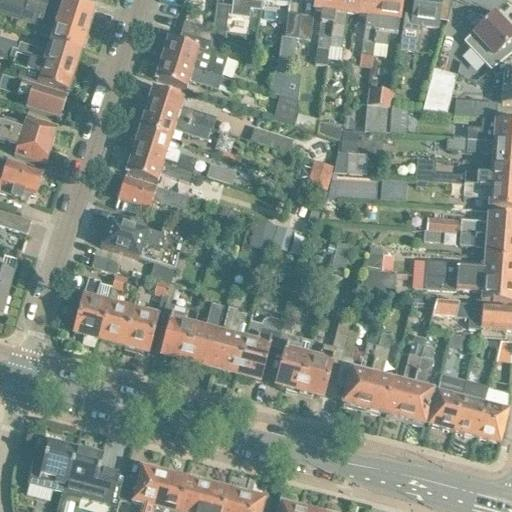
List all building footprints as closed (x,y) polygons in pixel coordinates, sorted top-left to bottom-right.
[(87,32),(94,11),(63,2),(60,11),(26,0),(2,0),(2,3),(25,11),(25,12),(87,32)] [(228,16),(231,17),(250,19),(251,11),(258,12),(260,3),(260,0),(233,0),(232,8),(216,6),(213,33),(211,44),(210,50),(223,54),(228,16)] [(330,42),(335,0),(315,0),(313,13),(322,14),(315,66),(327,68),(329,50),(330,42)] [(356,19),(358,0),(335,0),(330,42),(329,50),(341,51),(346,18),(354,19),(356,19)] [(375,49),(381,0),(358,0),(356,19),(358,19),(367,20),(362,58),(374,60),(375,49)] [(397,35),(400,11),(401,0),(381,0),(375,49),(387,51),(390,34),(397,35)] [(403,20),(401,40),(399,53),(418,54),(420,32),(422,25),(438,27),(439,23),(447,24),(449,18),(453,0),(414,0),(411,21),(403,20)] [(87,32),(25,12),(24,13),(0,5),(0,16),(52,33),(49,43),(80,53),(87,32)] [(511,34),(494,15),(479,29),(464,44),(491,72),(504,60),(506,62),(511,56),(511,34)] [(296,42),(299,17),(288,16),(284,41),(296,42)] [(313,19),(299,17),(296,42),(309,44),(313,19)] [(184,24),(181,35),(211,44),(213,33),(203,30),(184,24)] [(210,50),(211,44),(181,35),(178,45),(165,40),(161,54),(164,55),(162,62),(221,81),(228,60),(222,58),(223,54),(210,50)] [(73,76),(80,55),(80,53),(49,43),(46,54),(0,39),(0,52),(16,57),(73,76)] [(73,76),(16,57),(0,52),(0,60),(8,62),(9,61),(10,60),(14,61),(12,69),(38,77),(36,85),(48,89),(68,95),(73,76)] [(231,84),(221,81),(162,62),(160,66),(157,65),(153,78),(156,79),(155,82),(186,92),(189,83),(228,96),(231,84)] [(511,75),(503,74),(500,107),(511,107),(511,75)] [(287,75),(280,100),(297,105),(301,78),(287,75)] [(433,77),(422,114),(445,115),(453,83),(433,77)] [(66,98),(47,92),(2,78),(0,84),(0,93),(27,102),(25,111),(40,115),(59,121),(66,98)] [(184,101),(172,97),(153,91),(151,95),(149,94),(144,107),(147,108),(146,111),(210,131),(212,132),(216,121),(181,110),(184,101)] [(369,92),(367,110),(391,112),(393,94),(369,92)] [(294,129),(297,105),(280,100),(273,123),(294,129)] [(497,105),(476,104),(455,102),(454,117),(475,119),(475,116),(496,118),(497,105)] [(389,137),(391,112),(367,110),(365,135),(389,137)] [(206,144),(210,131),(146,111),(145,114),(142,114),(138,127),(141,128),(140,131),(171,141),(173,134),(206,144)] [(391,112),(389,137),(407,138),(409,113),(391,112)] [(294,129),(315,135),(318,122),(298,117),(294,129)] [(0,132),(51,148),(57,129),(26,119),(23,127),(0,119),(0,132)] [(466,130),(465,142),(511,145),(511,125),(482,123),(481,131),(466,130)] [(340,142),(341,130),(342,129),(319,126),(317,139),(340,142)] [(250,144),(289,157),(294,143),(255,130),(250,144)] [(168,153),(170,146),(171,141),(140,131),(138,136),(136,135),(131,149),(134,150),(133,155),(192,174),(212,181),(216,168),(168,153)] [(45,167),(51,148),(0,132),(0,145),(16,150),(14,158),(45,167)] [(511,145),(465,142),(446,141),(445,153),(493,157),(492,165),(492,167),(511,168),(511,145)] [(192,174),(133,155),(131,159),(128,158),(124,172),(127,172),(126,176),(158,185),(160,177),(184,184),(185,182),(229,196),(232,187),(212,181),(192,174)] [(418,161),(416,183),(432,185),(433,176),(436,177),(437,162),(418,161)] [(35,199),(42,175),(23,170),(5,164),(1,180),(0,179),(0,195),(7,198),(26,204),(29,197),(35,199)] [(307,188),(327,194),(334,170),(314,164),(307,188)] [(511,190),(511,168),(492,167),(491,169),(491,176),(465,174),(465,179),(436,177),(433,176),(432,185),(464,187),(511,190)] [(187,200),(144,186),(125,180),(123,184),(120,184),(116,197),(119,198),(117,203),(124,206),(122,213),(147,221),(153,203),(179,211),(181,203),(186,204),(187,200)] [(511,211),(511,190),(464,187),(463,198),(489,200),(488,210),(511,211)] [(315,191),(309,208),(321,212),(327,195),(315,191)] [(231,213),(221,245),(229,248),(239,215),(231,213)] [(311,213),(307,225),(315,228),(319,216),(311,213)] [(31,224),(0,214),(0,228),(8,231),(27,237),(31,224)] [(511,239),(511,219),(488,217),(487,225),(428,220),(427,233),(460,236),(511,239)] [(109,223),(101,249),(153,266),(175,272),(185,233),(164,227),(160,239),(109,223)] [(424,233),(423,243),(439,245),(440,235),(424,233)] [(511,262),(511,239),(460,236),(459,247),(485,249),(485,260),(511,262)] [(331,273),(344,276),(351,252),(338,248),(331,273)] [(365,272),(382,273),(383,258),(369,257),(365,272)] [(117,269),(114,264),(95,258),(92,270),(115,277),(117,269)] [(511,283),(511,262),(485,260),(484,269),(426,265),(425,277),(511,283)] [(0,261),(0,317),(2,318),(13,276),(0,272),(3,262),(0,261)] [(172,281),(175,272),(153,266),(151,275),(172,281)] [(396,276),(381,275),(364,273),(359,290),(379,296),(395,299),(396,276)] [(167,300),(171,287),(172,281),(151,275),(148,285),(156,287),(153,296),(167,300)] [(511,305),(511,283),(425,277),(424,293),(455,295),(456,292),(482,294),(481,303),(511,305)] [(112,291),(124,294),(127,282),(115,279),(112,291)] [(101,286),(88,282),(82,299),(73,336),(84,339),(83,342),(95,345),(96,342),(98,342),(108,306),(95,302),(101,286)] [(183,368),(193,328),(182,325),(186,311),(171,307),(176,289),(171,287),(167,300),(161,322),(169,324),(160,359),(171,362),(170,365),(183,368)] [(511,329),(511,310),(494,309),(436,303),(432,319),(440,319),(469,321),(468,331),(481,332),(481,330),(511,333),(511,329)] [(122,349),(132,312),(108,306),(98,342),(122,349)] [(211,306),(204,331),(193,328),(183,368),(196,371),(197,368),(210,372),(219,335),(217,334),(224,309),(211,306)] [(137,353),(148,356),(159,315),(146,311),(145,316),(132,312),(122,349),(125,350),(124,353),(136,356),(137,353)] [(229,311),(222,336),(219,335),(210,372),(223,375),(222,378),(235,381),(241,357),(249,324),(251,324),(252,318),(240,315),(241,314),(229,311)] [(261,327),(251,324),(249,324),(241,357),(235,381),(248,385),(249,382),(259,385),(269,349),(277,351),(281,335),(284,324),(271,321),(267,321),(263,323),(261,327)] [(343,352),(348,333),(349,329),(339,326),(333,349),(343,352)] [(348,333),(343,352),(341,361),(340,367),(335,387),(346,390),(342,406),(344,407),(346,410),(352,411),(355,409),(361,411),(378,349),(367,346),(359,374),(351,372),(357,351),(354,350),(358,335),(348,333)] [(313,344),(302,341),(281,335),(277,351),(284,353),(275,389),(286,391),(285,394),(298,398),(309,357),(313,344)] [(381,336),(378,349),(361,411),(368,413),(369,416),(376,418),(379,416),(383,417),(392,383),(382,380),(393,339),(381,336)] [(448,350),(461,354),(464,341),(451,337),(448,350)] [(392,383),(383,417),(387,418),(388,421),(395,423),(397,421),(404,422),(417,376),(424,349),(425,343),(414,341),(410,357),(402,386),(392,383)] [(501,345),(498,358),(510,360),(511,347),(501,345)] [(323,401),(332,365),(340,367),(341,361),(343,352),(333,349),(324,347),(320,360),(309,357),(298,398),(311,401),(312,398),(323,401)] [(417,376),(404,422),(411,424),(412,427),(418,429),(421,427),(424,427),(433,391),(425,388),(428,376),(434,354),(431,350),(424,349),(417,376)] [(441,379),(427,428),(451,435),(460,400),(464,385),(441,379)] [(451,435),(475,441),(487,397),(489,391),(474,387),(464,385),(460,400),(451,435)] [(475,441),(499,448),(508,414),(507,413),(508,396),(489,391),(487,397),(475,441)] [(73,464),(76,453),(77,452),(75,451),(75,453),(50,446),(50,445),(49,445),(45,458),(44,457),(43,463),(34,461),(29,479),(54,485),(52,492),(63,495),(71,464),(73,464)] [(101,460),(76,453),(73,464),(71,464),(63,495),(110,507),(118,476),(98,471),(101,460)] [(151,511),(161,475),(153,473),(152,471),(145,469),(143,470),(141,470),(137,482),(125,479),(119,504),(140,509),(138,511),(151,511)] [(174,511),(182,481),(178,479),(177,477),(170,475),(168,477),(161,475),(151,511),(174,511)] [(196,511),(203,486),(196,484),(195,482),(189,480),(187,482),(182,481),(174,511),(196,511)] [(222,511),(227,492),(220,490),(219,488),(213,486),(211,488),(203,486),(196,511),(222,511)] [(241,511),(245,497),(238,495),(237,493),(231,491),(228,492),(227,492),(222,511),(241,511)] [(253,499),(245,497),(241,511),(262,511),(265,502),(262,501),(261,499),(255,497),(253,499)]
